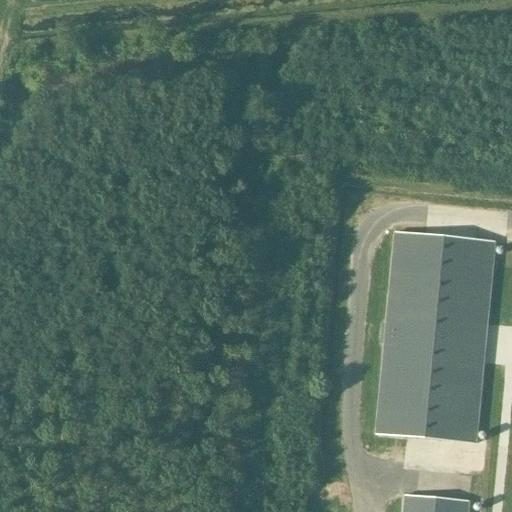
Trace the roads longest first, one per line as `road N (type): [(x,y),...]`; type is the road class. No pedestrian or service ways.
road 1 (track): [(511,224),(414,214),(392,216),(368,232),(350,433),(369,490),(367,511)]
road 2 (track): [(495,511),(511,348)]
